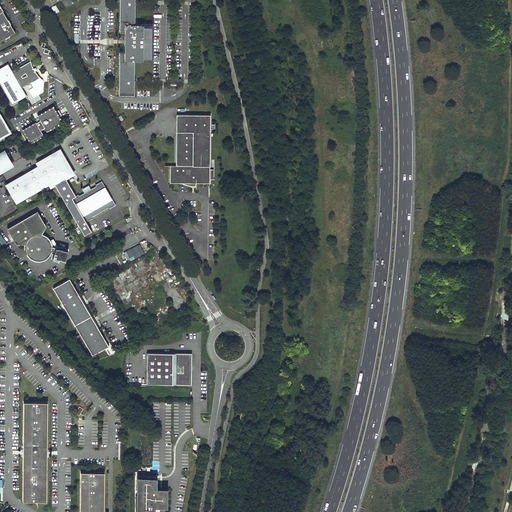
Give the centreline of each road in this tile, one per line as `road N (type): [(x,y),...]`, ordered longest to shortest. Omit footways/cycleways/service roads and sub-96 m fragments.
road 1 (track): [(441,511),(493,276),(507,165),(508,0)]
road 2 (motorway): [(376,0),(387,164),(380,276),(362,390),(329,511)]
road 3 (motorway): [(348,511),(398,286),(405,189),(395,0)]
road 4 (tertiary): [(199,293),(28,0)]
